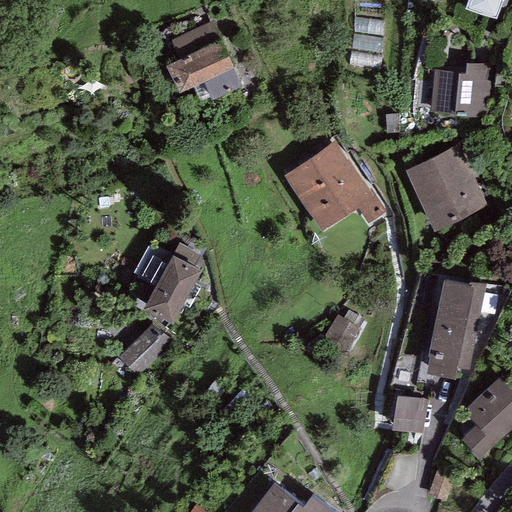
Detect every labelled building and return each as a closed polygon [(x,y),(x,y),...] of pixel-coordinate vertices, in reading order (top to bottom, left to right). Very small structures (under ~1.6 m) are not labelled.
[(502,0),(467,0),(464,10),(495,21),(502,0)] [(356,63),(385,65),(389,20),(360,18),(356,63)] [(213,22),(170,41),(179,60),(166,66),(178,94),(203,83),(211,102),(242,88),(213,22)] [(465,73),(433,70),(429,113),(454,115),(454,117),(489,120),(493,66),(490,65),(466,63),(465,73)] [(335,141),(283,175),(322,232),(357,208),(367,223),(386,210),(371,189),(369,191),(335,141)] [(458,145),(405,171),(434,232),(488,206),(458,145)] [(200,256),(178,244),(141,310),(171,326),(201,271),(194,267),(200,256)] [(468,286),(443,281),(428,357),(430,357),(426,374),(454,379),(456,368),(469,371),(485,286),(469,283),(468,286)] [(363,326),(338,314),(331,328),(356,340),(363,326)] [(171,341),(152,323),(118,358),(137,377),(171,341)] [(511,385),(503,375),(462,411),(475,426),(459,440),(478,461),(511,431),(511,432),(511,385)] [(427,401),(397,396),(392,430),(422,434),(427,401)] [(330,511),(311,498),(304,508),(273,484),(251,511),(330,511)]
